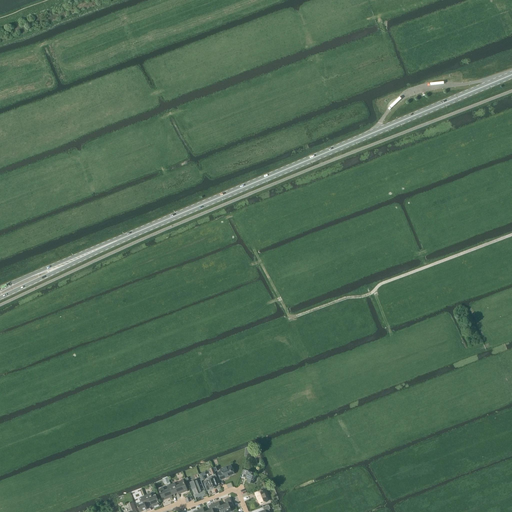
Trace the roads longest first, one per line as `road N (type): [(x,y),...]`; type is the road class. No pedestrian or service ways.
road 1 (secondary): [(87,254),(375,132)]
road 2 (track): [(511,234),(290,318)]
road 3 (secondary): [(375,132),(501,79)]
road 4 (track): [(304,43),(428,0)]
